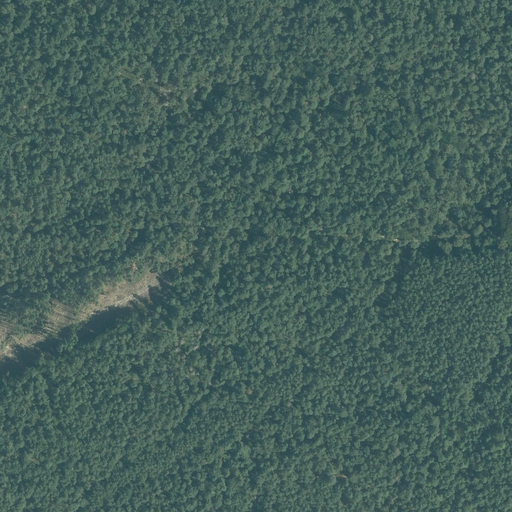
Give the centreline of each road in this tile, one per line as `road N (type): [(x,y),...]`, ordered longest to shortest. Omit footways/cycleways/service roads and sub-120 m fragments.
road 1 (track): [(0,296),(52,286),(144,228),(169,221),(258,248),(311,229),(403,243),(511,230)]
road 2 (track): [(511,163),(423,117),(378,81),(331,69),(218,0)]
